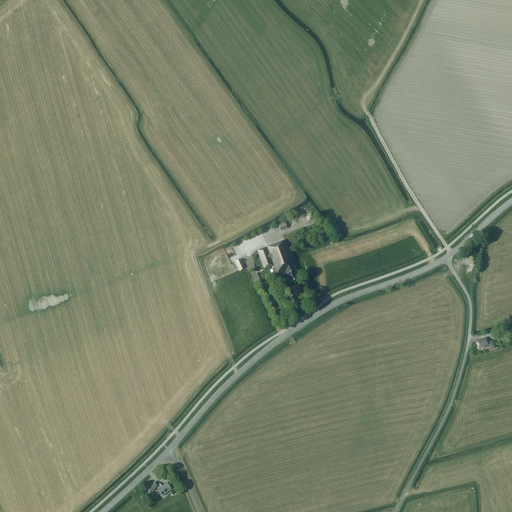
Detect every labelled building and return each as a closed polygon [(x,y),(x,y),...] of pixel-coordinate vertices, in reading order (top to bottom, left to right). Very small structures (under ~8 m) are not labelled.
[(277,225),(280,231),(287,229),(284,222),(277,225)] [(286,272),(290,283),(297,280),(291,265),(293,264),(284,241),(257,251),(264,270),(273,266),(277,275),(286,272)] [(245,269),(240,259),(235,261),(239,271),(245,269)] [(482,339),(482,340),(477,342),(479,350),(489,346),(488,343),(486,338),(482,339)] [(494,341),(488,343),(489,346),(490,349),(492,348),(493,349),(497,348),(494,341)] [(166,483),(162,487),(159,483),(157,485),(155,482),(146,490),(150,494),(157,488),(158,490),(163,496),(171,489),(166,483)]
